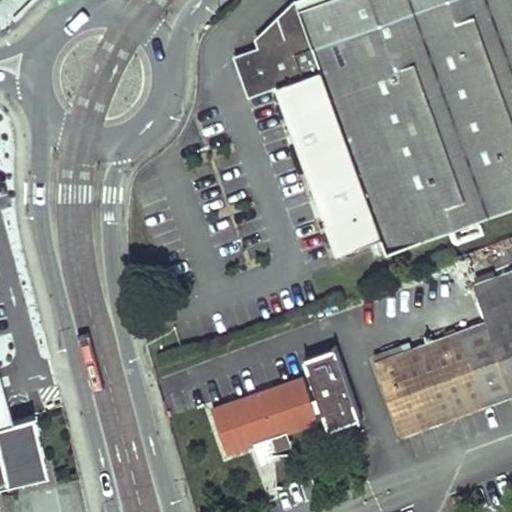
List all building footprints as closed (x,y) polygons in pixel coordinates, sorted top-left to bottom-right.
[(511,0),(326,0),(301,9),(297,0),(258,40),(262,49),(237,58),(252,98),(280,88),(340,253),(370,242),(383,237),(389,254),(511,208),(511,0)] [(297,0),(301,9),(326,0),(297,0)] [(383,237),(370,242),(376,258),(389,254),(383,237)] [(500,269),(479,276),(482,283),(502,275),(500,269)] [(482,283),(474,285),(488,322),(376,362),(402,434),(511,395),(511,271),(502,275),(482,283)] [(305,376),(275,387),(259,392),(261,396),(239,404),(238,401),(213,409),(228,453),(290,432),(320,422),(317,413),(324,410),(332,433),(334,432),(333,430),(361,420),(362,423),(364,422),(338,346),(336,346),(337,349),(309,359),(308,356),(306,357),(320,399),(313,402),(305,376)] [(0,425),(11,422),(0,381),(0,425)] [(11,422),(0,425),(0,486),(31,480),(31,481),(38,479),(35,473),(40,466),(46,463),(36,415),(11,422)] [(48,469),(46,463),(40,466),(35,473),(38,479),(41,479),(48,469)]
